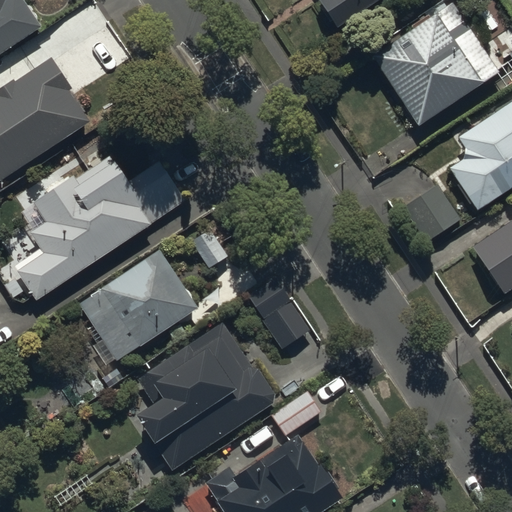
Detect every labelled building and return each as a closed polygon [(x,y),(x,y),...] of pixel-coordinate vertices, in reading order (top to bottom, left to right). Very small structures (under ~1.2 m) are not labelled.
[(0,57),(42,30),(22,0),(4,0),(0,3),(0,57)] [(317,0),(338,30),(383,0),(317,0)] [(373,60),(420,128),(499,74),(453,6),(373,60)] [(51,61),(0,95),(0,185),(93,124),(51,61)] [(511,102),(511,104),(458,140),(465,150),(464,161),(449,171),(477,214),(511,191),(511,99),(510,100),(511,102)] [(45,198),(21,214),(34,233),(30,235),(41,250),(14,269),(39,304),(185,203),(159,164),(129,185),(108,155),(67,184),(63,178),(41,193),(45,198)] [(438,187),(409,205),(434,244),(463,225),(438,187)] [(511,223),(473,249),(504,296),(511,290),(511,223)] [(88,318),(118,363),(198,310),(161,253),(80,306),(88,318)] [(311,332),(275,279),(246,299),(282,352),(311,332)] [(173,474),(273,406),(273,405),(274,404),(274,403),(274,402),(274,401),(275,400),(275,399),(275,398),(275,397),(257,369),(254,371),(222,323),(136,382),(154,408),(137,420),(173,474)] [(271,414),(285,437),(321,413),(307,391),(271,414)] [(218,504),(223,511),(325,511),(343,500),(321,467),(319,468),(298,437),(234,479),(229,471),(208,485),(219,503),(218,504)]
